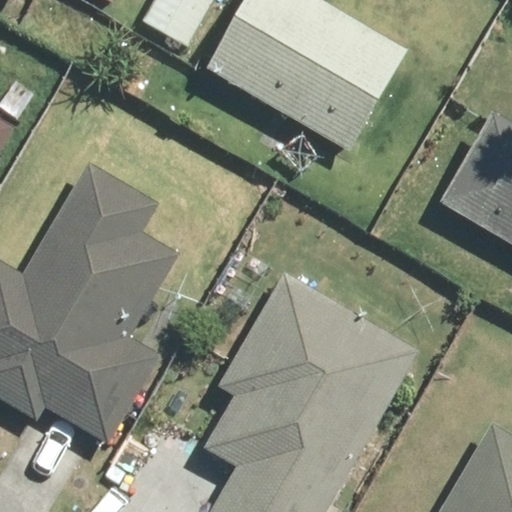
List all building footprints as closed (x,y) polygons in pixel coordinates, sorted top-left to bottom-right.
[(167,0),(153,25),(193,47),(220,0),(167,0)] [(308,0),(260,0),(217,72),(349,151),(405,58),(308,0)] [(511,124),(502,119),(446,210),(511,249),(511,124)] [(0,124),(0,162),(17,134),(0,124)] [(0,263),(0,380),(110,446),(162,359),(133,342),(181,261),(144,240),(161,212),(90,170),(25,279),(0,263)] [(341,308),(288,276),(219,391),(237,402),(209,449),(243,469),(217,511),(330,511),(426,355),(342,305),(341,308)] [(449,511),(511,511),(511,438),(498,430),(449,511)]
